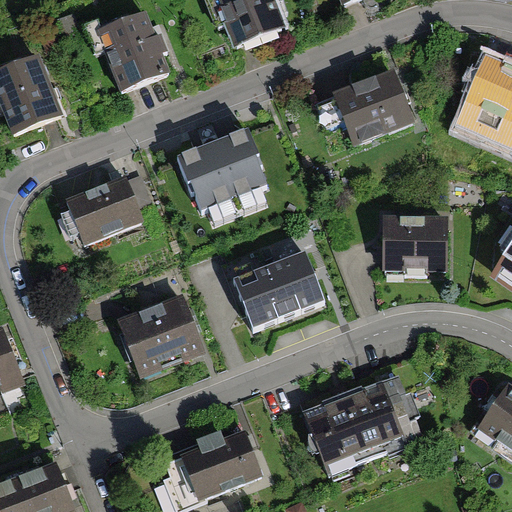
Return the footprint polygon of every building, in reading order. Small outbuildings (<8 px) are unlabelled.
[(217,0),(236,51),(286,32),(274,0),(217,0)] [(338,0),(342,9),(364,0),(338,0)] [(96,34),(121,97),(169,78),(162,59),(168,56),(161,39),(155,41),(145,15),(96,34)] [(511,59),(490,49),(455,123),(511,149),(511,59)] [(0,74),(0,106),(13,140),(64,120),(41,58),(0,74)] [(333,95),(354,147),(415,123),(394,70),(333,95)] [(177,160),(192,197),(196,195),(203,214),(268,188),(261,170),(264,169),(249,132),(177,160)] [(65,202),(83,248),(142,224),(124,179),(65,202)] [(451,270),(450,210),(384,211),(385,271),(451,270)] [(511,253),(498,276),(511,284),(511,253)] [(234,284),(254,334),(325,307),(306,257),(234,284)] [(111,320),(133,379),(206,352),(184,293),(111,320)] [(3,392),(25,384),(4,327),(0,328),(0,384),(1,385),(3,392)] [(477,425),(511,447),(511,379),(508,378),(477,425)] [(301,416),(327,484),(425,447),(399,379),(301,416)] [(157,464),(173,507),(264,473),(245,424),(224,432),(221,423),(194,433),(199,448),(157,464)] [(0,479),(0,511),(74,511),(53,459),(0,479)]
